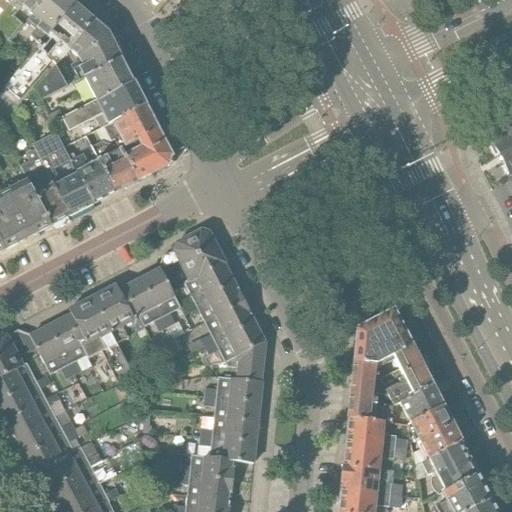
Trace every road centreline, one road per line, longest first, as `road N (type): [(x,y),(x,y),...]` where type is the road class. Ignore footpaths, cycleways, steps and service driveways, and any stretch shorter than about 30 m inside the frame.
road 1 (residential): [(297,511),(313,368),(220,183)]
road 2 (residential): [(420,230),(407,258),(511,459)]
road 3 (residential): [(0,298),(220,183)]
road 4 (residential): [(220,183),(124,0)]
road 5 (secondary): [(420,230),(511,402)]
road 6 (residential): [(348,88),(236,151),(220,183)]
road 7 (residential): [(220,183),(252,184),(366,123)]
road 8 (tertiary): [(511,5),(378,72)]
road 9 (secondary): [(511,335),(450,214)]
road 10 (tertiary): [(397,107),(511,45)]
